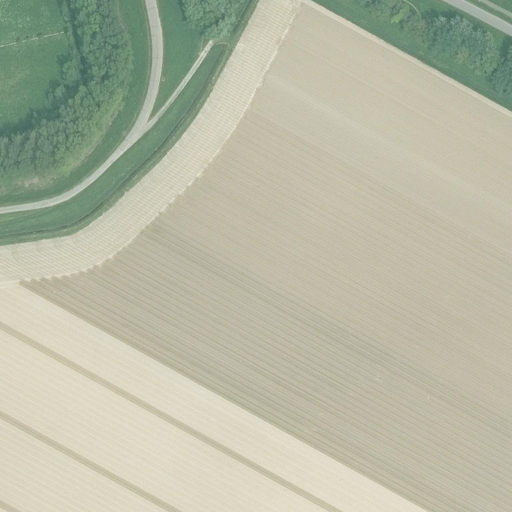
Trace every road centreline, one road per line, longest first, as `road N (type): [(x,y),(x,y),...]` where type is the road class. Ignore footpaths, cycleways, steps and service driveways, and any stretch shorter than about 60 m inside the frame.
road 1 (unclassified): [(0,210),(74,192),(131,138),(156,68),(149,0)]
road 2 (track): [(226,40),(211,43),(131,138)]
